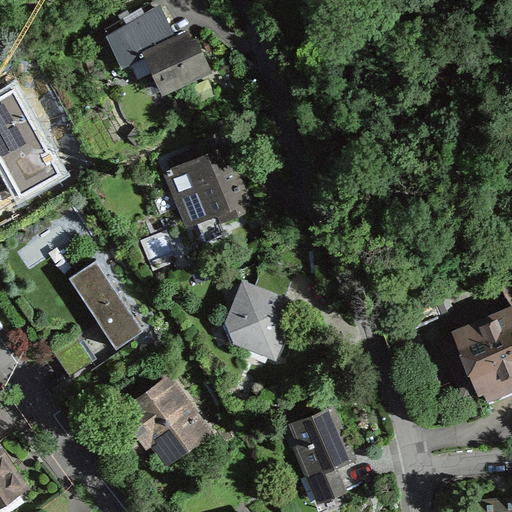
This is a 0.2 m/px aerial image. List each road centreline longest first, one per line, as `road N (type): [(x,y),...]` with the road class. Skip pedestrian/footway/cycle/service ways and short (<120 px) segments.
road 1 (residential): [(237,0),(420,469)]
road 2 (residential): [(126,511),(0,345)]
